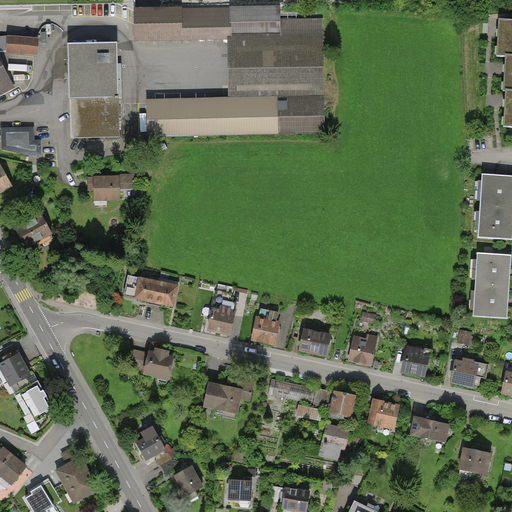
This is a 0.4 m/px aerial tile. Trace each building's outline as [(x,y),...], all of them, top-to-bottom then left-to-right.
[(148,100),(149,136),(325,132),(322,19),(282,20),(282,7),(134,11),(135,42),(227,40),(229,98),(148,100)] [(511,21),(499,20),(499,30),(497,57),(505,58),(505,68),(503,92),(506,92),(505,101),(504,128),(511,128),(511,21)] [(9,38),(8,53),(37,55),(38,40),(9,38)] [(119,46),(71,46),(71,137),(120,136),(119,46)] [(0,96),(13,89),(0,65),(0,96)] [(0,141),(2,142),(2,150),(31,156),(42,156),(41,141),(34,141),(33,128),(1,129),(1,137),(0,136),(0,141)] [(3,166),(0,167),(0,195),(14,189),(3,166)] [(117,178),(94,179),(95,202),(122,201),(122,190),(135,189),(135,173),(116,173),(117,178)] [(511,177),(483,175),(479,238),(511,240),(511,177)] [(41,213),(14,228),(26,250),(53,235),(41,213)] [(511,255),(478,254),(474,318),(508,320),(509,302),(511,271),(511,257),(511,255)] [(129,277),(125,298),(150,303),(154,281),(129,277)] [(154,281),(150,303),(176,308),(180,286),(154,281)] [(238,316),(212,311),(208,331),(234,336),(238,316)] [(376,316),(363,313),(362,322),(374,324),(376,316)] [(280,323),(256,319),(252,342),(277,346),(280,323)] [(333,335),(305,330),(301,353),(330,357),(333,335)] [(471,333),(461,331),(459,342),(468,344),(471,333)] [(377,341),(354,337),(350,363),(373,367),(377,341)] [(178,356),(150,350),(144,378),(172,383),(178,356)] [(432,354),(406,350),(402,375),(428,379),(432,354)] [(21,355),(0,366),(0,369),(10,389),(33,377),(21,355)] [(481,358),(480,370),(488,371),(490,359),(481,358)] [(480,369),(454,365),(451,384),(476,388),(480,369)] [(511,372),(507,371),(502,394),(511,396),(511,372)] [(232,390),(209,385),(204,409),(239,416),(241,404),(253,407),(259,380),(235,375),(232,390)] [(41,384),(19,397),(35,425),(57,413),(41,384)] [(358,399),(324,392),(321,408),(332,410),(331,416),(354,420),(358,399)] [(400,407),(371,402),(367,426),(396,431),(400,407)] [(450,426),(415,421),(413,439),(448,444),(450,426)] [(346,429),(326,426),(320,459),(340,463),(346,429)] [(166,453),(153,429),(134,439),(147,463),(166,453)] [(492,450),(463,446),(458,478),(487,483),(492,450)] [(5,447),(0,453),(0,476),(13,486),(29,465),(5,447)] [(83,456),(55,471),(73,504),(100,490),(83,456)] [(206,489),(192,468),(174,479),(187,501),(206,489)] [(287,485),(311,491),(313,483),(288,478),(287,485)] [(254,482),(229,482),(229,503),(253,503),(254,482)] [(33,493),(25,498),(33,511),(48,511),(47,509),(54,505),(41,483),(31,489),(33,493)] [(310,511),(313,495),(286,492),(284,511),(310,511)] [(381,511),(355,499),(349,511),(398,511),(397,511),(396,511),(381,511)]
